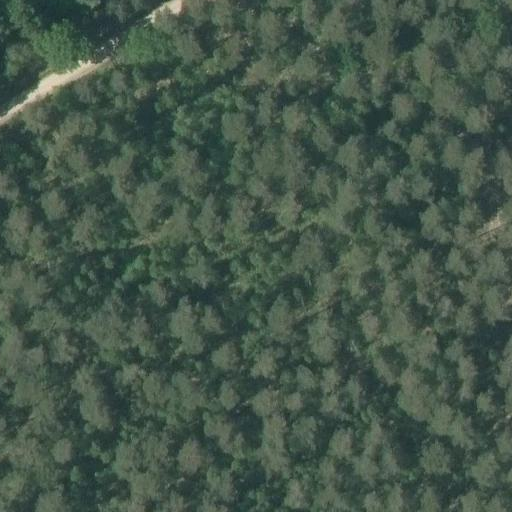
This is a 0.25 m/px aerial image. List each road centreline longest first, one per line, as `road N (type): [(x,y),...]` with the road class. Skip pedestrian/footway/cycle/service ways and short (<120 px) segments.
road 1 (track): [(225,0),(511,167)]
road 2 (track): [(218,0),(0,125)]
